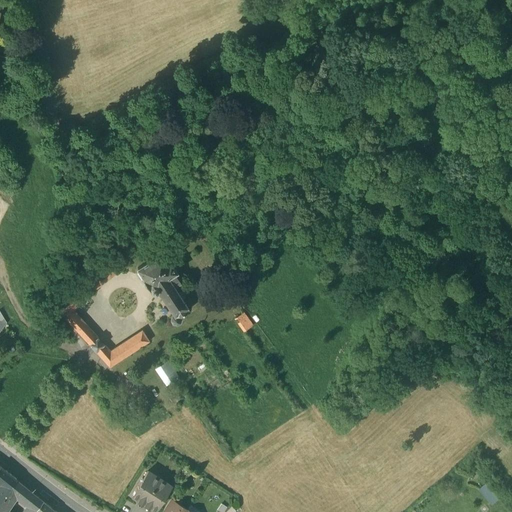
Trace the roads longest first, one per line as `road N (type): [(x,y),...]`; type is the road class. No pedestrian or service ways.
road 1 (track): [(89,257),(95,228),(85,182),(94,148),(146,112),(299,34)]
road 2 (track): [(511,216),(456,185),(358,100),(279,0)]
road 3 (track): [(434,0),(383,29),(299,34)]
